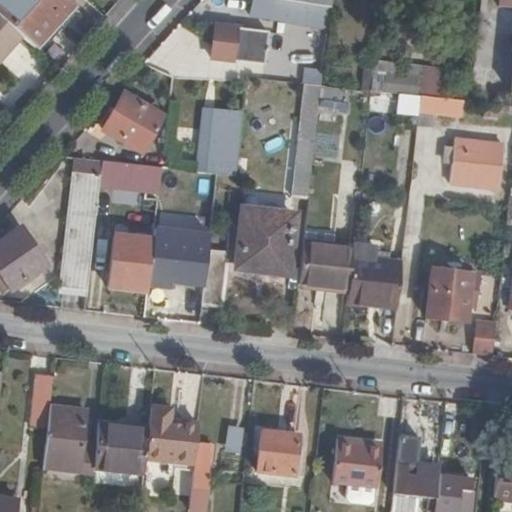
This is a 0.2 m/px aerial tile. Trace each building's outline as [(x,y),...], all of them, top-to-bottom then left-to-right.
[(61,0),(0,0),(0,16),(22,36),(34,47),(69,7),(61,0)] [(252,0),(250,12),(287,19),(287,15),(289,3),(277,0),(252,0)] [(277,0),(289,3),(316,7),(331,10),(332,3),(331,0),(277,0)] [(289,3),(287,15),(314,20),(316,7),(289,3)] [(0,59),(22,36),(0,16),(0,59)] [(234,60),(233,76),(247,78),(265,80),(269,32),(216,26),(213,58),(234,60)] [(151,62),(184,78),(200,46),(167,30),(151,62)] [(374,64),(371,91),(390,93),(392,66),(374,64)] [(392,66),(390,93),(419,96),(422,70),(392,66)] [(445,71),(427,68),(423,95),(441,98),(445,71)] [(305,86),(299,137),(316,139),(319,113),(320,101),(320,100),(322,88),(305,86)] [(342,90),(322,88),(320,100),(341,103),(342,90)] [(137,153),(160,119),(125,97),(103,132),(137,153)] [(464,102),(422,97),(420,97),(419,114),(462,120),(464,102)] [(349,105),(320,101),(319,113),(347,117),(349,105)] [(499,121),(501,108),(486,106),(484,119),(499,121)] [(199,108),(197,172),(236,174),(239,109),(199,108)] [(309,197),(316,139),(299,137),(292,195),(309,197)] [(495,188),(500,147),(455,143),(455,149),(446,149),(445,163),(452,164),(450,183),(495,188)] [(160,183),(161,170),(101,162),(99,174),(97,190),(127,193),(128,180),(160,183)] [(58,287),(86,291),(97,190),(99,174),(73,172),(58,287)] [(230,220),(226,252),(238,254),(237,266),(285,272),(291,216),(244,211),(243,222),(230,220)] [(0,278),(5,288),(42,268),(23,232),(0,243),(0,278)] [(298,286),(347,292),(352,250),(334,248),(334,237),(305,233),(298,286)] [(105,287),(144,291),(149,242),(123,239),(122,251),(109,250),(105,287)] [(346,306),(397,312),(403,262),(377,259),(378,246),(353,243),(352,250),(347,292),(346,306)] [(219,308),(225,255),(207,253),(200,306),(219,308)] [(475,312),(479,275),(432,269),(427,320),(442,322),(441,335),(450,336),(451,323),(467,325),(468,312),(475,312)] [(475,356),(493,358),(495,328),(477,326),(475,356)] [(51,408),(55,377),(37,376),(32,425),(49,427),(51,408)] [(152,406),(149,426),(149,430),(146,459),(196,465),(198,445),(200,425),(172,422),(173,408),(152,406)] [(87,412),(51,408),(49,427),(45,469),(94,473),(94,469),(97,441),(84,439),(87,412)] [(438,448),(441,416),(428,415),(425,447),(438,448)] [(487,421),(473,419),(470,445),(483,446),(487,421)] [(149,426),(100,420),(99,425),(149,430),(149,426)] [(149,430),(99,425),(97,441),(94,469),(144,473),(146,459),(149,430)] [(227,425),(222,451),(238,453),(242,428),(227,425)] [(296,477),(299,437),(262,433),(258,473),(296,477)] [(418,438),(399,436),(392,495),(419,499),(417,511),(456,511),(458,493),(470,494),(471,482),(414,475),(418,438)] [(351,444),(351,439),(336,438),(330,482),(377,486),(381,447),(351,444)] [(213,446),(198,445),(196,465),(193,487),(208,488),(213,446)] [(511,469),(496,468),(493,499),(511,501),(511,469)] [(0,511),(16,511),(18,500),(0,499),(0,511)]
